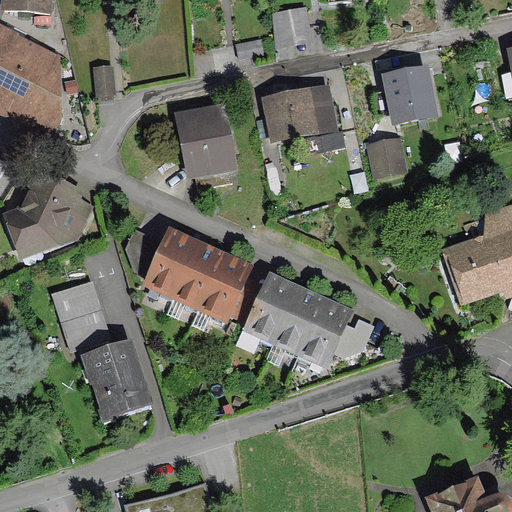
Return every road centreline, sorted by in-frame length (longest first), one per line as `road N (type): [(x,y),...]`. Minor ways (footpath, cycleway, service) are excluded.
road 1 (residential): [(511,25),(158,94),(121,119),(93,172)]
road 2 (residential): [(0,504),(429,363)]
road 3 (residential): [(429,363),(407,322),(339,279),(93,172)]
